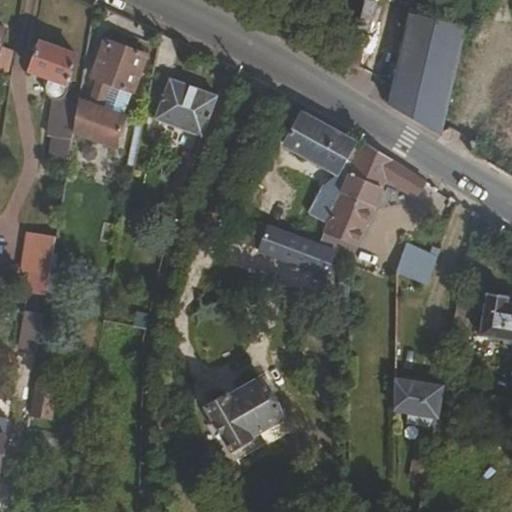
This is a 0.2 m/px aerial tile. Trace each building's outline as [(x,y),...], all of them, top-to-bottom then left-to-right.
[(462,29),(410,16),(390,102),(389,106),(439,135),(462,29)] [(0,46),(5,31),(0,29),(0,73),(4,75),(11,54),(0,49),(0,46)] [(174,41),(161,34),(155,67),(169,70),(174,41)] [(78,56),(42,42),(29,73),(46,79),(43,92),(46,97),(51,101),(55,101),(63,97),(78,56)] [(76,106),(72,133),(114,149),(126,118),(101,109),(109,85),(133,94),(147,58),(104,42),(90,79),(96,80),(87,103),(77,100),(76,106)] [(156,119),(202,138),(218,98),(170,80),(156,119)] [(511,91),(476,157),(511,178),(511,91)] [(60,166),(66,168),(72,133),(76,106),(60,104),(55,137),(64,138),(60,166)] [(302,114),(284,146),(337,175),(355,143),(302,114)] [(427,183),(362,141),(318,245),(335,252),(339,253),(344,241),(358,247),(386,181),(416,201),(427,183)] [(172,195),(179,197),(194,157),(184,153),(172,195)] [(233,213),(250,218),(263,190),(246,182),(233,213)] [(241,242),(259,248),(268,225),(250,218),(241,242)] [(335,252),(318,245),(268,225),(259,248),(258,251),(325,277),(335,252)] [(28,275),(48,277),(54,239),(26,234),(19,273),(28,275)] [(407,247),(396,275),(427,285),(435,260),(407,247)] [(25,294),(46,297),(48,277),(28,275),(25,294)] [(511,297),(488,294),(481,337),(511,342),(511,297)] [(260,377),(207,408),(232,451),(285,420),(260,377)] [(395,379),(395,411),(438,419),(439,410),(443,387),(395,379)] [(8,412),(26,415),(31,384),(13,381),(8,412)] [(48,389),(54,395),(56,384),(35,383),(34,388),(48,389)] [(50,420),(54,395),(48,389),(34,388),(31,417),(50,420)]
